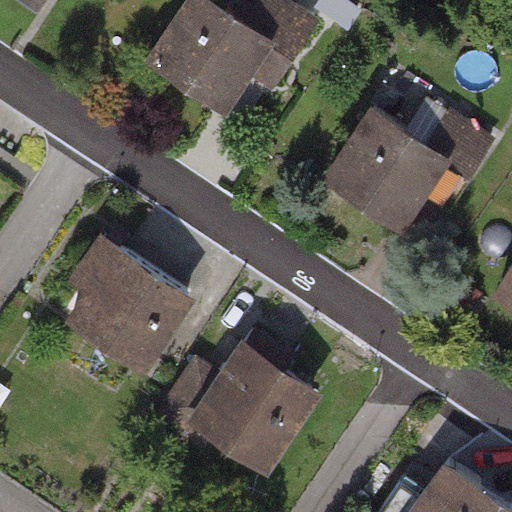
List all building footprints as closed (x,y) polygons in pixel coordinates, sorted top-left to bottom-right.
[(196,0),(177,0),(140,57),(215,106),(244,62),(275,82),(315,21),(282,0),(213,0),(209,8),(196,0)] [(358,114),(315,180),(390,228),(418,185),(450,205),(490,144),(409,91),(383,130),(358,114)] [(190,297),(108,243),(65,308),(147,362),(190,297)] [(511,264),(487,303),(511,318),(511,264)] [(322,396),(246,343),(196,416),(272,469),(322,396)] [(511,511),(511,506),(439,457),(401,511),(511,511)]
